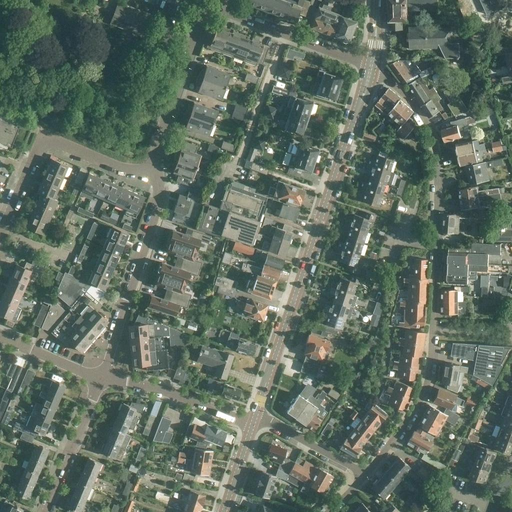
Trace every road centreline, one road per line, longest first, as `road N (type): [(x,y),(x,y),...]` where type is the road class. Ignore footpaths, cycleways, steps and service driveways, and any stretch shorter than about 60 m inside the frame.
road 1 (residential): [(364,474),(426,383),(437,197),(434,145),(422,115),(370,67)]
road 2 (secondary): [(253,420),(370,67)]
road 3 (residential): [(0,240),(43,137),(125,169),(157,170)]
road 4 (residential): [(157,170),(146,240),(98,379)]
road 5 (residential): [(157,170),(157,143),(206,4)]
road 6 (residential): [(253,420),(151,385),(98,379)]
road 7 (residential): [(370,67),(223,10)]
road 8 (residential): [(98,379),(42,511)]
road 9 (residential): [(364,474),(267,420),(253,420)]
